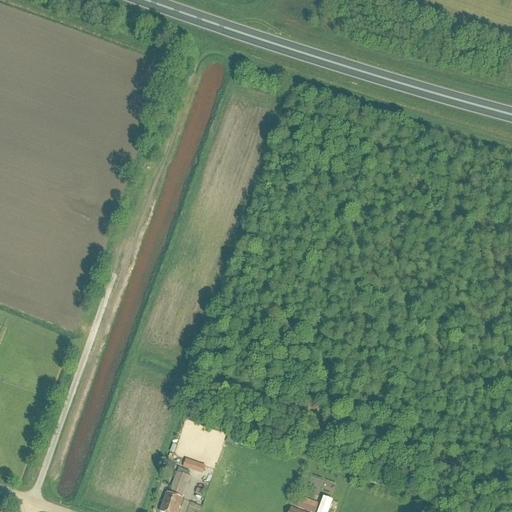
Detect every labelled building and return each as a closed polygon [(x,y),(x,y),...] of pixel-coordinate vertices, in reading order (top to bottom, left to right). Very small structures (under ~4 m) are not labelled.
[(203,475),(206,467),(186,460),(183,469),(203,475)] [(173,472),(176,464),(170,462),(167,470),(173,472)] [(183,499),(190,478),(178,473),(170,495),(167,494),(160,511),(178,511),(183,499)] [(324,498),(318,511),(328,511),(333,501),(324,498)] [(305,511),(316,511),(317,510),(299,503),(297,509),(305,511)]
